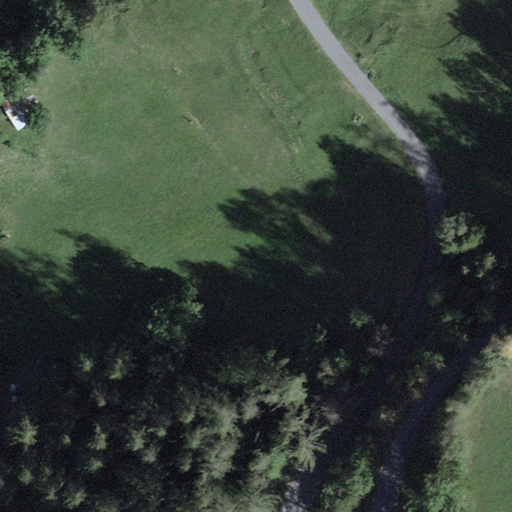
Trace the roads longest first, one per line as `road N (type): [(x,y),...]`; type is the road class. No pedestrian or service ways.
road 1 (residential): [(299,0),(415,143),(443,201),(445,247),(441,289),(410,354),(326,446),(300,487),(296,511)]
road 2 (residential): [(391,511),(409,442),(461,366),(511,312)]
